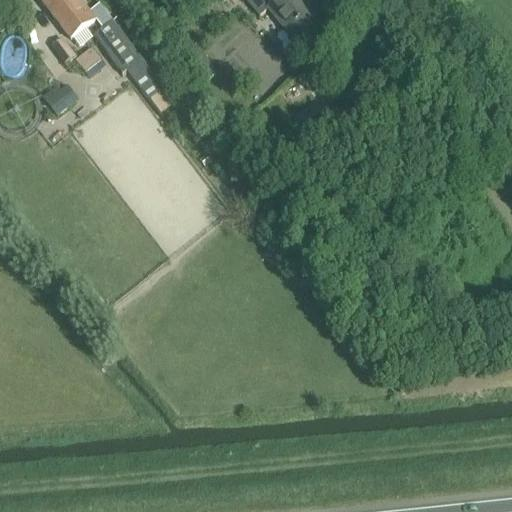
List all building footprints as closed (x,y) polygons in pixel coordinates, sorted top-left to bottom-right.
[(68,0),(46,0),(41,4),(70,42),(95,23),(89,15),(76,0),(71,4),(68,0)] [(298,47),(321,28),(298,0),(280,0),(279,1),(277,0),(242,0),(259,19),(268,12),(298,47)] [(98,7),(89,15),(95,23),(102,32),(93,39),(121,77),(129,72),(141,89),(151,103),(161,96),(163,94),(140,63),(112,25),(98,7)] [(61,42),(51,49),(64,68),(75,61),(61,42)] [(104,69),(91,52),(75,64),(88,81),(104,69)] [(303,121),(314,137),(324,152),(351,134),(338,117),(339,116),(327,98),(329,96),(322,86),(306,97),(316,111),(303,121)] [(56,91),(43,101),(57,119),(70,109),(59,94),(56,91)] [(511,284),(511,267),(503,272),(510,286),(511,284)]
